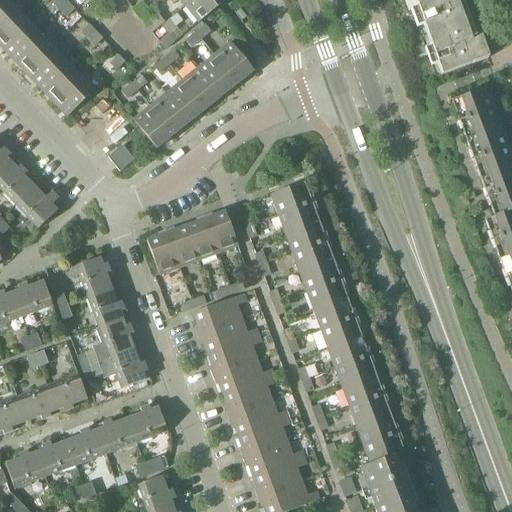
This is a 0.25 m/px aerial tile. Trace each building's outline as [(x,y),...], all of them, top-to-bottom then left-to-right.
[(58,10),(67,2),(64,0),(55,0),(52,4),(58,10)] [(226,0),(192,0),(184,7),(198,23),(227,0),(226,0)] [(413,0),(419,17),(461,2),(460,0),(413,0)] [(73,9),(67,2),(58,10),(65,17),(73,9)] [(137,17),(147,10),(141,2),(132,10),(137,17)] [(461,2),(419,17),(429,42),(433,54),(475,39),(461,2)] [(8,3),(0,10),(0,38),(22,18),(8,3)] [(143,24),(152,17),(147,10),(137,17),(143,24)] [(240,10),(235,13),(242,21),(246,17),(240,10)] [(151,34),(164,23),(157,14),(152,17),(143,24),(151,34)] [(36,32),(22,18),(0,38),(0,48),(9,58),(36,32)] [(164,23),(151,34),(158,43),(167,36),(172,32),(164,23)] [(86,40),(95,32),(88,25),(80,33),(86,40)] [(194,33),(200,40),(209,32),(204,25),(194,33)] [(50,47),(36,32),(9,58),(23,73),(50,47)] [(101,39),(95,32),(86,40),(93,47),(101,39)] [(200,40),(194,33),(184,41),(190,48),(200,40)] [(164,50),(173,42),(167,36),(158,43),(164,50)] [(480,37),(475,39),(433,54),(441,76),(488,58),(480,37)] [(230,43),(213,56),(236,85),(253,72),(230,43)] [(64,62),(50,47),(23,73),(37,87),(64,62)] [(172,51),(162,58),(168,66),(178,58),(172,51)] [(123,62),(117,55),(109,63),(115,70),(123,62)] [(236,85),(213,56),(197,69),(220,98),(236,85)] [(168,66),(162,58),(152,66),(158,73),(168,66)] [(78,77),(64,62),(37,87),(51,102),(78,77)] [(197,69),(181,82),(204,111),(220,98),(197,69)] [(140,76),(130,84),(136,91),(146,83),(140,76)] [(78,77),(51,102),(66,118),(93,92),(78,77)] [(181,82),(165,94),(188,123),(204,111),(181,82)] [(136,91),(130,84),(120,92),(126,99),(136,91)] [(458,121),(493,108),(485,88),(451,101),(458,121)] [(165,94),(149,107),(172,136),(188,123),(165,94)] [(172,136),(149,107),(132,121),(156,149),(172,136)] [(493,108),(458,121),(465,140),(500,128),(493,108)] [(507,147),(500,128),(465,140),(472,160),(507,147)] [(119,173),(134,161),(122,146),(107,158),(119,173)] [(511,166),(511,160),(507,147),(472,160),(479,179),(511,166)] [(0,174),(11,164),(6,159),(9,156),(3,149),(0,151),(0,174)] [(16,170),(11,164),(0,174),(0,189),(3,193),(1,195),(13,207),(34,188),(23,176),(26,173),(19,167),(16,170)] [(511,166),(479,179),(487,198),(511,188),(511,166)] [(277,216),(312,203),(304,183),(270,196),(277,216)] [(34,188),(13,207),(25,220),(27,218),(38,229),(56,212),(51,206),(57,199),(51,193),(44,199),(34,188)] [(511,188),(487,198),(494,217),(511,210),(511,188)] [(319,222),(312,203),(277,216),(284,235),(319,222)] [(511,210),(494,217),(484,220),(491,240),(511,232),(511,210)] [(225,212),(204,220),(217,254),(237,247),(225,212)] [(244,228),(252,226),(248,214),(240,217),(244,228)] [(8,229),(0,220),(0,233),(2,235),(8,229)] [(217,254),(204,220),(185,227),(198,261),(217,254)] [(319,222),(284,235),(291,255),(326,242),(319,222)] [(252,226),(244,228),(249,240),(256,237),(252,226)] [(185,227),(166,234),(179,269),(198,261),(185,227)] [(511,254),(511,232),(491,240),(499,259),(511,254)] [(179,269),(166,234),(146,241),(159,276),(161,276),(179,269)] [(326,242),(291,255),(298,273),(333,260),(326,242)] [(259,267),(266,264),(262,252),(254,255),(259,267)] [(511,275),(511,254),(499,259),(506,278),(511,275)] [(83,264),(81,258),(70,262),(72,268),(75,267),(83,264)] [(84,299),(111,289),(105,274),(109,273),(106,264),(102,266),(99,258),(83,264),(75,267),(81,282),(78,283),(84,299)] [(333,260),(298,273),(305,292),(340,280),(333,260)] [(270,275),(266,264),(259,267),(263,278),(270,275)] [(159,276),(154,278),(158,288),(164,285),(161,276),(159,276)] [(340,280),(305,292),(312,312),(347,299),(340,280)] [(19,291),(12,294),(21,318),(33,313),(35,313),(36,315),(53,309),(43,282),(27,288),(26,284),(17,287),(19,291)] [(229,287),(232,294),(243,290),(241,283),(229,287)] [(215,300),(220,298),(232,294),(229,287),(212,294),(215,300)] [(111,289),(84,299),(90,316),(93,315),(98,329),(122,320),(120,313),(124,311),(120,302),(116,304),(111,289)] [(272,304),(280,302),(276,290),(268,293),(272,304)] [(21,318),(12,294),(5,296),(3,292),(0,293),(0,328),(8,326),(7,323),(21,318)] [(62,294),(54,297),(58,309),(66,306),(62,294)] [(199,334),(240,319),(236,306),(245,303),(243,295),(192,314),(199,334)] [(202,297),(191,301),(194,309),(205,305),(202,297)] [(354,318),(347,299),(312,312),(320,331),(354,318)] [(194,309),(191,301),(179,306),(182,313),(194,309)] [(284,313),(280,302),(272,304),(277,316),(284,313)] [(71,318),(66,306),(58,309),(62,321),(71,318)] [(361,337),(354,318),(320,331),(327,350),(361,337)] [(246,333),(240,319),(199,334),(207,355),(258,336),(255,330),(246,333)] [(125,327),(122,320),(98,329),(103,343),(101,344),(107,360),(133,350),(128,335),(132,334),(129,325),(125,327)] [(287,343),(294,340),(290,329),(282,331),(287,343)] [(36,335),(28,338),(33,350),(41,347),(36,335)] [(260,343),(258,336),(207,355),(214,376),(256,360),(251,347),(260,343)] [(361,337),(327,350),(334,369),(368,356),(361,337)] [(33,350),(28,338),(20,341),(25,353),(33,350)] [(294,340),(287,343),(291,354),(298,352),(294,340)] [(133,350),(107,360),(113,376),(115,375),(121,390),(130,386),(145,381),(142,373),(146,372),(143,363),(139,365),(133,350)] [(47,364),(42,352),(34,355),(39,367),(47,364)] [(89,367),(84,354),(76,357),(81,370),(89,367)] [(39,367),(34,355),(26,358),(31,370),(39,367)] [(368,356),(334,369),(341,388),(375,376),(368,356)] [(261,374),(256,360),(214,376),(222,396),(273,377),(270,370),(261,374)] [(300,378),(307,376),(314,373),(312,366),(305,369),(304,368),(297,371),(300,378)] [(93,378),(89,367),(81,370),(85,381),(93,378)] [(46,387),(55,411),(62,409),(64,413),(73,410),(71,405),(86,400),(76,373),(59,379),(61,382),(46,387)] [(307,376),(300,378),(305,393),(313,391),(307,376)] [(375,376),(341,388),(348,408),(382,395),(375,376)] [(275,384),(273,377),(222,396),(229,417),(271,401),(265,387),(275,384)] [(145,381),(130,386),(133,393),(147,388),(145,381)] [(31,390),(15,396),(25,422),(40,417),(41,421),(50,418),(48,414),(55,411),(46,387),(32,392),(31,390)] [(382,395),(348,408),(355,427),(389,414),(382,395)] [(25,422),(15,396),(0,401),(0,431),(2,431),(3,435),(12,432),(10,428),(25,422)] [(271,401),(229,417),(237,437),(288,418),(286,412),(276,415),(271,401)] [(315,420),(323,417),(318,406),(311,409),(315,420)] [(126,420),(136,446),(151,441),(150,438),(166,432),(157,408),(150,411),(148,407),(140,410),(141,414),(126,420)] [(396,433),(389,414),(355,427),(362,446),(396,433)] [(323,417),(315,420),(319,431),(327,429),(323,417)] [(291,425),(288,418),(237,437),(245,458),(286,443),(281,429),(291,425)] [(136,446),(126,420),(112,425),(110,421),(101,424),(103,428),(96,431),(105,455),(119,450),(120,452),(136,446)] [(80,437),(66,442),(76,469),(92,463),(91,460),(105,455),(96,431),(89,433),(88,429),(79,433),(80,437)] [(396,433),(362,446),(369,465),(394,456),(395,457),(400,455),(404,454),(396,433)] [(42,451),(35,453),(44,477),(58,472),(59,475),(76,469),(66,442),(51,448),(49,444),(41,447),(42,451)] [(291,456),(286,443),(245,458),(252,478),(303,460),(301,452),(291,456)] [(329,458),(337,456),(332,444),(325,447),(329,458)] [(44,477),(35,453),(28,456),(27,452),(18,455),(20,459),(4,465),(14,492),(31,485),(30,483),(44,477)] [(341,467),(337,456),(329,458),(333,470),(341,467)] [(394,456),(369,465),(360,469),(367,488),(401,476),(395,457),(394,456)] [(143,464),(148,476),(163,470),(159,458),(143,464)] [(305,466),(303,460),(252,478),(260,499),(301,484),(296,469),(305,466)] [(401,476),(367,488),(374,508),(409,495),(401,476)] [(146,511),(160,511),(173,508),(170,501),(174,499),(171,491),(167,492),(161,477),(134,487),(140,504),(143,503),(146,511)] [(345,479),(338,482),(344,497),(351,495),(345,479)] [(90,484),(82,487),(87,499),(95,496),(90,484)] [(306,497),(301,484),(260,499),(264,511),(287,511),(318,501),(315,493),(306,497)] [(87,499),(82,487),(74,490),(78,502),(87,499)] [(19,503),(10,494),(4,500),(13,509),(19,503)] [(414,511),(409,495),(374,508),(375,511),(414,511)] [(357,511),(352,498),(345,501),(348,511),(357,511)] [(27,511),(19,503),(13,509),(14,511),(27,511)]
